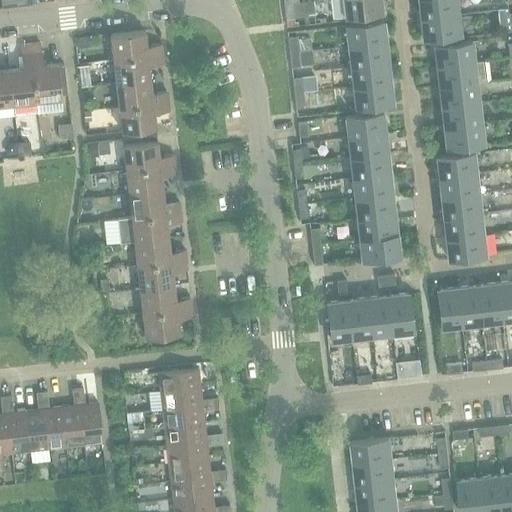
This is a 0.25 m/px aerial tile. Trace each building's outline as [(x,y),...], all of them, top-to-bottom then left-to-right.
[(382,13),(380,0),(342,0),(345,17),(382,13)] [(416,11),(417,18),(458,14),(455,0),(418,0),(419,11),(416,11)] [(293,2),(284,3),(286,17),(295,16),(293,2)] [(460,34),(458,14),(417,18),(418,25),(421,25),(422,38),(460,34)] [(286,17),(287,26),(298,25),(297,16),(295,16),(286,17)] [(346,25),(348,46),(386,42),(383,21),(346,25)] [(110,34),(113,58),(161,53),(160,43),(146,45),(144,30),(110,34)] [(88,35),(75,36),(76,48),(89,46),(88,35)] [(297,37),(288,38),(290,52),(299,51),(297,39),(297,37)] [(310,38),(297,39),(299,51),(311,50),(310,38)] [(434,45),(436,66),(474,62),(471,41),(434,45)] [(348,46),(350,66),(388,62),(386,42),(348,46)] [(40,51),(31,52),(36,101),(61,98),(57,64),(42,66),(40,51)] [(299,51),(290,52),(291,66),(300,65),(299,51)] [(13,104),(36,101),(31,52),(21,53),(23,68),(9,69),(13,104)] [(113,58),(115,82),(149,78),(148,64),(163,62),(161,53),(113,58)] [(390,81),(388,62),(350,66),(353,86),(390,81)] [(476,82),(474,62),(436,66),(439,86),(476,82)] [(0,105),(13,104),(9,69),(0,70),(0,105)] [(89,72),(79,73),(81,86),(90,85),(89,72)] [(301,77),(292,78),(294,92),(303,91),(301,77)] [(115,82),(118,106),(167,100),(166,91),(151,92),(149,78),(115,82)] [(392,103),(390,81),(353,86),(355,107),(392,103)] [(439,86),(441,106),(478,101),(476,82),(439,86)] [(303,91),(294,92),(296,107),(305,106),(303,91)] [(167,100),(118,106),(121,130),(155,126),(153,112),(168,110),(167,100)] [(480,121),(478,101),(441,106),(443,126),(480,121)] [(90,109),(83,110),(85,120),(92,119),(90,109)] [(61,111),(51,114),(55,129),(65,126),(61,111)] [(347,137),(385,133),(383,112),(345,116),(347,137)] [(299,135),(308,134),(306,120),(297,121),(299,135)] [(483,143),(480,121),(443,126),(446,147),(483,143)] [(350,157),(387,153),(385,133),(347,137),(350,157)] [(123,144),(125,168),(174,163),(173,153),(158,155),(157,140),(123,144)] [(29,141),(17,142),(18,152),(18,154),(18,155),(31,154),(29,141)] [(98,141),(87,143),(89,157),(99,155),(99,153),(98,141)] [(9,142),(6,147),(7,155),(18,154),(18,152),(17,142),(9,142)] [(292,148),(293,163),(303,162),(301,147),(292,148)] [(509,147),(488,150),(489,160),(510,157),(509,147)] [(435,170),(436,177),(476,173),(473,152),(436,156),(438,170),(435,170)] [(350,157),(352,177),(390,173),(387,153),(350,157)] [(293,163),(295,177),(304,176),(303,162),(293,163)] [(125,168),(128,192),(162,189),(160,174),(175,173),(174,163),(125,168)] [(354,197),(392,193),(390,173),(352,177),(354,197)] [(478,193),(476,173),(436,177),(436,184),(440,184),(441,197),(478,193)] [(296,189),(298,203),(307,202),(306,188),(296,189)] [(164,203),(162,189),(128,192),(131,216),(180,211),(178,201),(164,203)] [(354,197),(356,217),(394,213),(392,193),(354,197)] [(439,210),(440,217),(481,213),(478,193),(441,197),(443,210),(439,210)] [(298,203),(300,217),(309,216),(307,202),(298,203)] [(131,216),(117,218),(120,241),(134,240),(168,236),(166,222),(181,220),(180,211),(131,216)] [(359,237),(396,233),(394,213),(356,217),(359,237)] [(483,232),(481,213),(440,217),(441,225),(444,224),(446,237),(483,232)] [(319,228),(310,229),(311,243),(320,242),(319,228)] [(485,254),(483,232),(446,237),(448,258),(485,254)] [(399,254),(396,233),(359,237),(361,258),(399,254)] [(134,240),(136,264),(185,258),(184,249),(169,250),(168,236),(134,240)] [(320,242),(311,243),(314,264),(323,263),(320,242)] [(136,264),(139,287),(173,284),(171,269),(186,268),(185,258),(136,264)] [(394,273),(386,274),(387,288),(396,287),(394,273)] [(386,274),(377,275),(378,289),(387,288),(386,274)] [(109,278),(100,279),(102,290),(110,289),(109,278)] [(345,279),(336,280),(338,294),(347,293),(345,279)] [(502,319),(511,317),(511,280),(498,282),(502,319)] [(482,321),(502,319),(498,282),(477,284),(482,321)] [(139,287),(142,311),(190,306),(189,296),(175,298),(173,284),(139,287)] [(462,324),(482,321),(477,284),(457,287),(462,324)] [(441,326),(462,324),(457,287),(437,289),(441,326)] [(409,292),(387,294),(392,332),(413,329),(409,292)] [(372,334),(392,332),(387,294),(367,297),(372,334)] [(352,336),(372,334),(367,297),(347,299),(352,336)] [(352,336),(347,299),(326,301),(331,339),(352,336)] [(190,306),(142,311),(145,336),(179,332),(177,317),(192,315),(190,306)] [(262,325),(262,339),(278,339),(277,324),(262,325)] [(500,357),(486,359),(487,368),(501,366),(500,357)] [(486,359),(472,361),(473,370),(487,368),(486,359)] [(461,363),(445,364),(446,373),(462,371),(461,363)] [(205,366),(206,376),(215,375),(214,365),(205,366)] [(158,371),(160,390),(200,385),(198,367),(158,371)] [(370,373),(356,374),(357,383),(371,382),(370,373)] [(160,390),(149,391),(151,409),(162,408),(202,403),(202,398),(200,385),(160,390)] [(73,396),(84,395),(83,386),(72,387),(73,396)] [(37,400),(48,399),(47,390),(36,392),(37,400)] [(1,404),(12,403),(11,394),(0,396),(1,404)] [(84,395),(73,396),(73,404),(79,403),(83,443),(102,441),(98,401),(85,402),(84,395)] [(209,397),(211,408),(219,407),(218,396),(209,397)] [(203,409),(211,408),(209,397),(202,398),(202,403),(162,408),(164,426),(204,421),(203,409)] [(48,399),(37,400),(38,408),(43,407),(47,447),(66,445),(61,405),(49,407),(48,399)] [(12,403),(1,404),(2,412),(7,411),(11,451),(30,449),(25,409),(13,411),(12,403)] [(66,445),(83,443),(79,403),(73,404),(61,405),(66,445)] [(30,449),(47,447),(43,407),(38,408),(25,409),(30,449)] [(0,452),(11,451),(7,411),(2,412),(0,412),(0,452)] [(164,426),(167,444),(206,439),(206,433),(204,421),(164,426)] [(508,423),(494,425),(495,433),(509,432),(508,423)] [(494,425),(479,426),(480,435),(495,433),(494,425)] [(454,438),(468,437),(467,428),(453,429),(454,438)] [(214,432),(215,444),(223,443),(222,431),(214,432)] [(207,444),(215,444),(214,432),(206,433),(206,439),(167,444),(169,461),(209,457),(207,444)] [(353,448),(354,462),(392,458),(390,437),(349,441),(350,449),(353,448)] [(446,437),(437,438),(438,453),(447,452),(446,437)] [(447,452),(438,453),(440,467),(449,466),(447,452)] [(169,461),(171,479),(211,475),(210,469),(209,457),(169,461)] [(394,478),(392,458),(354,462),(356,475),(353,475),(353,482),(394,478)] [(218,468),(219,479),(228,478),(226,467),(218,468)] [(211,480),(219,479),(218,468),(210,469),(211,475),(171,479),(173,497),(213,493),(211,480)] [(511,472),(499,474),(504,511),(511,510),(511,472)] [(499,511),(504,511),(499,474),(479,476),(483,511),(499,511)] [(483,511),(479,476),(458,479),(461,511),(483,511)] [(357,489),(359,502),(396,498),(394,478),(353,482),(354,489),(357,489)] [(450,478),(441,479),(443,493),(452,492),(450,478)] [(452,492),(443,493),(444,507),(453,506),(452,492)] [(173,497),(174,511),(203,511),(215,511),(214,505),(213,493),(173,497)] [(397,511),(396,498),(359,502),(359,511),(397,511)] [(222,504),(223,511),(231,511),(231,503),(222,504)]
